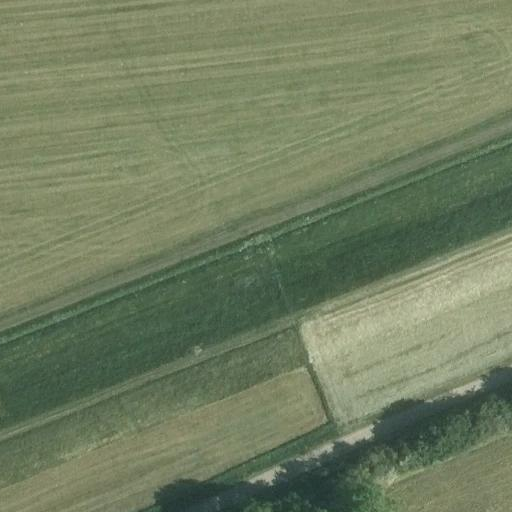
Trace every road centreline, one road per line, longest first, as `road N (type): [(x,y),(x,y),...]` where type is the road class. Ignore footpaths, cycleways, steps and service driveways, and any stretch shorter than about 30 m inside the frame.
road 1 (track): [(511,126),(0,328)]
road 2 (unclassified): [(205,511),(511,377)]
